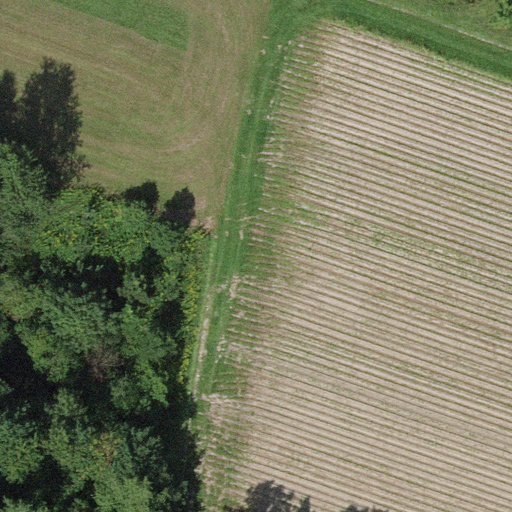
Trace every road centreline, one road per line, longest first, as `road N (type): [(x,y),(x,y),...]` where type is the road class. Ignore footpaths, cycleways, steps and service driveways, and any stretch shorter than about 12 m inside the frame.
road 1 (track): [(191,511),(303,0)]
road 2 (track): [(511,68),(308,0)]
